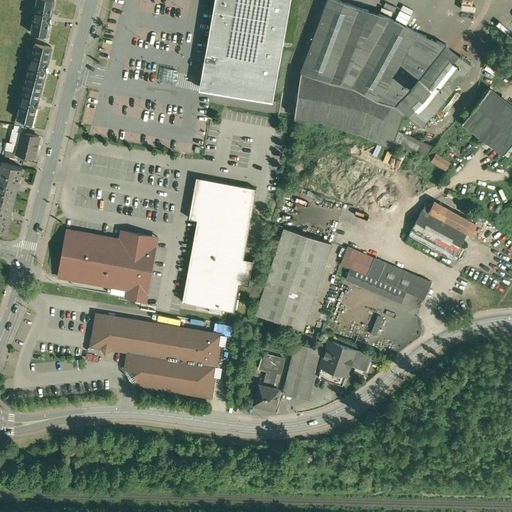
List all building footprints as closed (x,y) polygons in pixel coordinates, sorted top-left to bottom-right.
[(55,0),(38,0),(32,32),(49,34),(55,0)] [(273,97),(290,0),(212,0),(211,5),(216,6),(202,84),(273,97)] [(391,14),(361,6),(344,0),(327,0),(301,70),(302,70),(295,116),(329,123),(329,122),(362,131),(362,132),(363,131),(390,144),(393,145),(398,130),(404,111),(434,137),(468,97),(466,86),(458,80),(472,62),(448,42),(417,28),(391,14)] [(36,44),(17,118),(34,122),(53,48),(36,44)] [(511,59),(502,71),(511,79),(511,59)] [(491,84),(461,119),(501,153),(511,140),(511,101),(507,97),(491,84)] [(398,130),(393,145),(427,157),(433,146),(398,130)] [(40,137),(23,133),(18,153),(18,154),(28,157),(35,158),(40,137)] [(18,153),(5,150),(3,156),(27,162),(28,157),(18,154),(18,153)] [(451,162),(437,153),(433,160),(447,168),(451,162)] [(22,168),(1,163),(0,167),(0,230),(6,232),(9,219),(10,219),(12,214),(11,213),(18,187),(20,181),(19,181),(22,168)] [(256,186),(198,176),(191,216),(198,217),(183,302),(235,311),(239,283),(249,285),(253,258),(244,256),(256,186)] [(477,224),(435,201),(432,205),(429,211),(468,232),(472,234),(477,224)] [(468,232),(429,211),(432,205),(427,202),(409,234),(454,258),(468,232)] [(283,226),(256,313),(303,328),(330,240),(283,226)] [(120,239),(67,229),(59,277),(129,290),(128,298),(146,301),(157,246),(156,245),(158,236),(121,230),(120,239)] [(432,282),(348,247),(341,264),(351,268),(346,279),(402,303),(406,291),(425,299),(432,282)] [(222,334),(97,314),(92,345),(128,351),(126,365),(126,370),(136,384),(140,384),(140,385),(212,396),(222,334)] [(377,335),(383,317),(377,315),(371,333),(377,335)] [(241,328),(239,327),(238,330),(234,329),(230,354),(234,355),(233,363),(243,365),(248,331),(241,330),(241,328)] [(359,329),(356,343),(368,345),(371,332),(359,329)] [(356,350),(330,341),(321,366),(347,375),(351,365),(356,350)] [(320,350),(296,344),(284,393),(308,399),(315,369),(316,364),(320,350)] [(372,355),(356,350),(351,365),(366,370),(372,355)] [(284,358),(264,354),(260,367),(268,369),(264,385),(273,388),(277,372),(281,373),(284,358)] [(347,375),(321,366),(316,364),(315,369),(320,370),(318,377),(343,386),(347,375)] [(264,385),(259,384),(254,403),(275,408),(279,389),(273,388),(264,385)]
